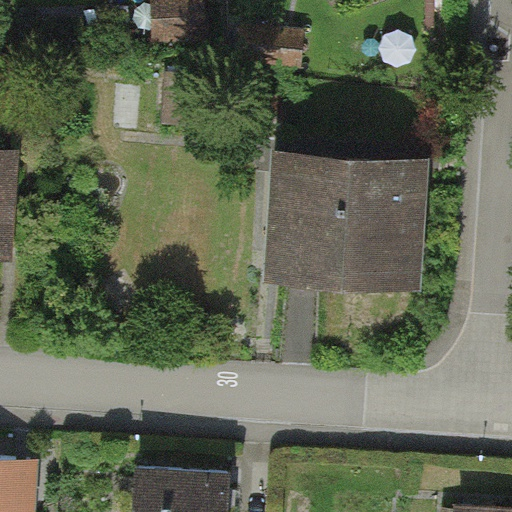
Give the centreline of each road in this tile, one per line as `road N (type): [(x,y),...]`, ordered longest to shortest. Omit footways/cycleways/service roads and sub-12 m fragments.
road 1 (residential): [(0,378),(493,408)]
road 2 (residential): [(493,408),(511,90)]
